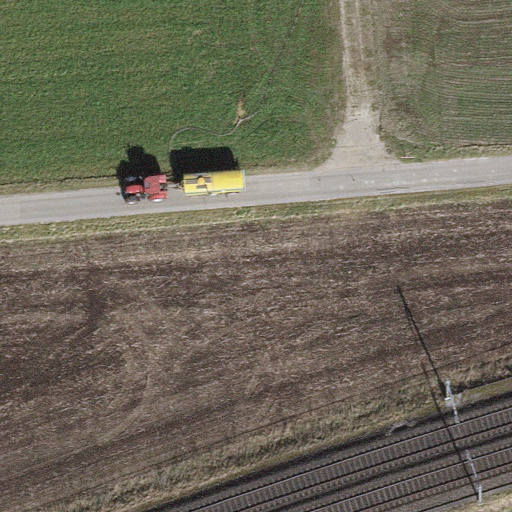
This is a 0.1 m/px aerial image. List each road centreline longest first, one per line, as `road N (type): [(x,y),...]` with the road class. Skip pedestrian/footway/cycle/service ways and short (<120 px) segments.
road 1 (unclassified): [(0,214),(511,170)]
road 2 (track): [(368,182),(350,0)]
